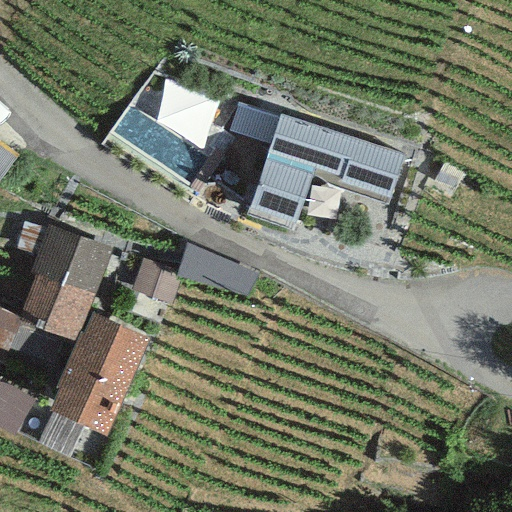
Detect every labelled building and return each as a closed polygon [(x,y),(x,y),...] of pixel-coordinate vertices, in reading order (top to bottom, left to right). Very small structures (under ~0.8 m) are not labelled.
[(392,146),(250,105),(217,214),(279,232),(295,179),(375,202),(392,146)] [(0,124),(0,185),(24,136),(0,124)] [(109,242),(47,220),(30,266),(34,267),(18,310),(76,331),(109,242)] [(60,376),(50,397),(107,423),(149,331),(92,305),(83,325),(80,324),(57,374),(60,376)] [(8,363),(0,378),(0,397),(28,412),(44,382),(8,363)]
